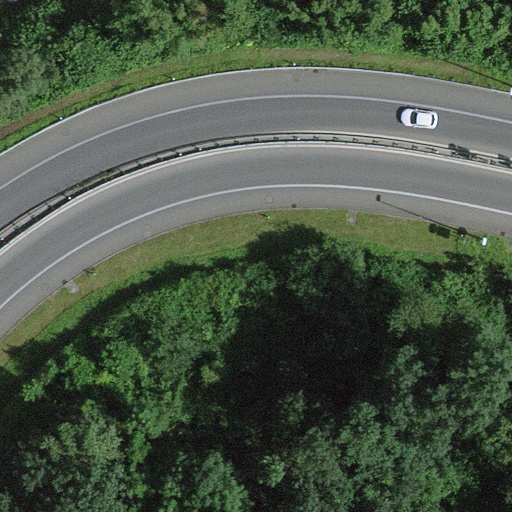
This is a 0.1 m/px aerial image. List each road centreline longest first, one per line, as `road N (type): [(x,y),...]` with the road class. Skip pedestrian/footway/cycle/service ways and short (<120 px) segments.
road 1 (motorway): [(0,279),(86,218),(133,196),(233,169),(338,164),(511,191)]
road 2 (motorway): [(511,140),(358,116),(223,116),(117,141),(0,204)]
